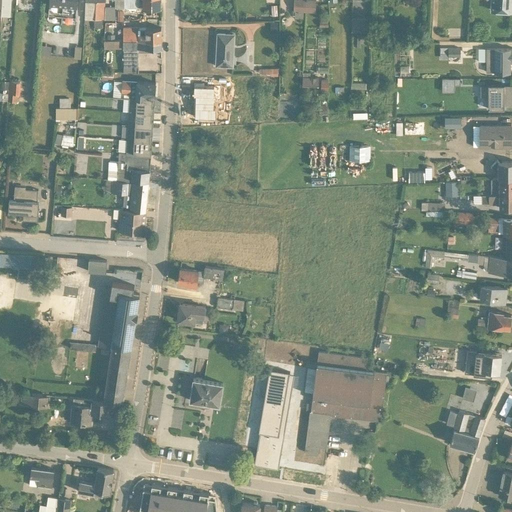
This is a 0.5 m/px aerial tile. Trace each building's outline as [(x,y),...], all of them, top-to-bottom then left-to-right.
[(2,0),(1,12),(11,12),(11,0),(2,0)] [(49,0),(49,10),(63,11),(63,0),(49,0)] [(63,0),(63,11),(76,13),(77,3),(78,3),(77,0),(63,0)] [(85,0),(85,23),(102,22),(102,15),(104,15),(105,0),(85,0)] [(286,0),(287,10),(317,10),(316,0),(286,0)] [(354,12),(354,39),(367,40),(367,13),(354,12)] [(138,23),(123,23),(123,36),(161,37),(161,24),(139,24),(138,23)] [(217,28),(215,62),(233,62),(235,29),(217,28)] [(104,45),(123,44),(123,68),(138,68),(138,48),(161,47),(161,37),(123,36),(115,36),(107,36),(104,36),(104,45)] [(448,53),(448,50),(461,51),(461,42),(441,42),(440,52),(448,53)] [(511,58),(511,43),(486,44),(486,68),(509,68),(510,59),(511,58)] [(303,79),(320,80),(320,72),(311,71),(311,67),(304,67),(303,79)] [(20,97),(21,77),(10,76),(9,97),(20,97)] [(114,77),(113,92),(130,93),(135,93),(135,94),(144,95),(144,92),(155,93),(156,78),(114,77)] [(511,81),(480,81),(480,92),(488,92),(488,104),(504,104),(504,101),(511,101),(511,81)] [(151,128),(151,123),(152,117),(153,117),(154,109),(155,93),(144,92),(144,95),(135,94),(135,93),(130,93),(129,107),(128,121),(127,135),(126,149),(151,151),(152,137),(152,128),(151,128)] [(61,93),(61,102),(72,102),(72,93),(61,93)] [(79,102),(57,102),(57,114),(79,114),(79,102)] [(462,122),(461,111),(445,111),(446,122),(462,122)] [(473,121),(473,142),(511,142),(511,121),(473,121)] [(349,135),(349,153),(370,153),(370,135),(349,135)] [(151,167),(149,167),(150,165),(151,151),(126,149),(119,148),(118,157),(108,157),(107,175),(132,178),(132,175),(149,176),(149,172),(150,171),(151,167)] [(511,157),(495,157),(491,161),(497,167),(497,174),(511,173),(511,157)] [(424,168),(409,168),(409,178),(424,178),(424,168)] [(511,189),(511,173),(497,174),(491,174),(491,190),(511,189)] [(132,175),(132,178),(107,175),(106,175),(106,182),(103,182),(103,186),(116,187),(116,188),(119,188),(119,190),(122,190),(122,189),(125,189),(124,205),(146,207),(149,176),(132,175)] [(457,177),(445,178),(445,191),(458,191),(457,177)] [(23,215),(38,216),(40,197),(37,196),(38,185),(26,184),(26,182),(15,181),(13,207),(23,208),(23,215)] [(491,191),(473,191),(473,198),(488,198),(488,199),(498,200),(498,203),(511,202),(511,189),(491,190),(491,191)] [(444,198),(427,198),(427,205),(444,206),(444,198)] [(61,211),(71,212),(72,203),(61,202),(61,211)] [(133,227),(133,225),(144,226),(146,207),(124,205),(113,204),(113,213),(119,214),(118,226),(133,227)] [(454,207),(453,218),(471,219),(471,208),(454,207)] [(508,212),(488,212),(488,227),(498,227),(498,228),(506,229),(511,228),(511,214),(508,214),(508,212)] [(502,253),(511,253),(511,228),(506,229),(505,235),(502,235),(502,253)] [(463,256),(469,257),(477,258),(477,259),(482,260),(483,260),(484,263),(490,268),(507,270),(511,270),(511,253),(502,253),(478,250),(427,244),(426,246),(423,246),(422,252),(426,253),(424,262),(431,262),(432,252),(444,253),(444,251),(451,252),(451,255),(458,256),(459,253),(463,253),(463,256)] [(0,249),(0,251),(0,260),(35,264),(36,252),(0,249)] [(89,254),(87,266),(106,268),(107,256),(89,254)] [(180,262),(179,277),(187,278),(187,280),(197,281),(197,276),(203,277),(204,272),(222,274),(224,263),(219,262),(205,260),(204,260),(204,265),(180,262)] [(475,274),(476,268),(476,267),(462,265),(456,265),(456,267),(451,266),(450,270),(475,274)] [(439,270),(427,269),(426,277),(438,278),(439,270)] [(112,339),(131,341),(136,312),(137,305),(139,289),(133,288),(134,280),(112,277),(111,284),(116,285),(116,288),(121,289),(120,293),(106,291),(98,341),(102,341),(101,344),(109,345),(110,342),(111,343),(112,339)] [(481,278),(478,278),(477,293),(485,294),(485,295),(505,297),(507,282),(486,280),(481,280),(481,278)] [(218,292),(217,302),(242,305),(244,295),(218,292)] [(459,296),(448,295),(446,312),(458,313),(458,309),(457,309),(459,296)] [(204,312),(206,301),(180,298),(178,315),(196,317),(196,311),(204,312)] [(477,314),(477,320),(501,323),(501,322),(509,323),(510,310),(502,309),(502,308),(488,306),(487,315),(477,314)] [(416,313),(415,320),(424,321),(425,314),(419,314),(416,313)] [(219,319),(219,328),(227,328),(228,320),(219,319)] [(268,333),(266,346),(317,353),(319,340),(268,333)] [(380,334),(378,344),(388,346),(389,335),(380,334)] [(70,337),(70,343),(95,345),(96,339),(70,337)] [(105,383),(125,385),(131,341),(112,339),(111,343),(105,383)] [(316,363),(313,387),(311,398),(310,406),(330,409),(371,414),(380,415),(386,367),(366,364),(367,351),(319,345),(316,363)] [(467,348),(465,369),(491,371),(491,369),(501,370),(502,351),(483,349),(483,351),(476,350),(476,348),(467,348)] [(313,387),(316,363),(307,362),(304,386),(313,387)] [(292,368),(270,364),(253,458),(275,462),(292,368)] [(193,373),(190,395),(220,399),(223,378),(193,373)] [(115,396),(123,396),(125,385),(105,383),(97,381),(96,394),(115,396)] [(476,385),(465,382),(461,394),(473,397),(476,385)] [(21,388),(21,397),(29,398),(29,400),(47,401),(48,390),(21,388)] [(73,398),(71,416),(91,417),(93,405),(121,408),(123,396),(115,396),(96,394),(68,392),(68,397),(73,398)] [(457,408),(454,421),(453,424),(449,439),(474,445),(485,413),(458,405),(457,408)] [(330,409),(310,406),(309,406),(304,445),(307,448),(316,449),(319,447),(319,441),(326,442),(330,409)] [(454,421),(457,408),(449,406),(446,419),(454,421)] [(182,422),(184,408),(175,407),(174,421),(182,422)] [(52,482),(54,464),(32,461),(29,479),(52,482)] [(101,485),(110,487),(114,464),(98,461),(95,477),(80,474),(78,485),(92,488),(92,489),(99,491),(100,490),(101,485)] [(511,467),(502,466),(497,490),(511,492),(511,467)] [(40,499),(38,509),(56,511),(58,492),(48,491),(47,500),(40,499)] [(56,511),(68,511),(71,494),(58,492),(56,511)] [(240,511),(258,511),(260,499),(258,499),(257,497),(254,497),(253,498),(242,497),(242,499),(240,501),(240,503),(241,505),(240,511)] [(277,501),(264,499),(262,511),(280,511),(281,504),(277,504),(277,501)]
